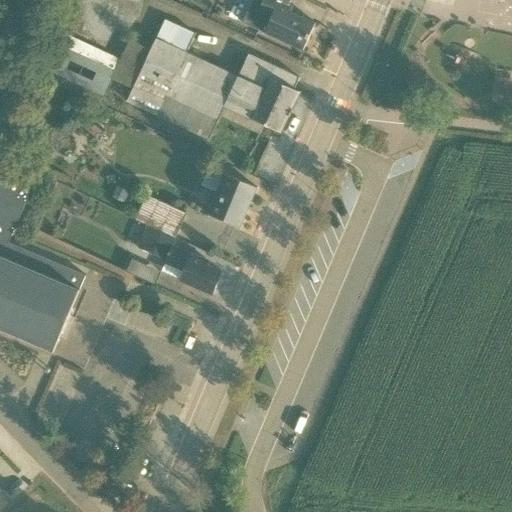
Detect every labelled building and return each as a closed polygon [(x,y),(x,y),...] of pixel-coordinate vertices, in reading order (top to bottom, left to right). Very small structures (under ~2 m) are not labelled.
[(292,0),(260,0),(262,0),(257,12),(271,18),(264,34),(304,52),(317,24),(287,11),(292,0)] [(194,34),(163,20),(151,48),(130,39),(120,62),(63,37),(47,72),(104,97),(111,80),(132,89),(126,102),(210,140),(220,119),(254,134),(259,123),(282,133),(300,93),(293,90),(298,78),(244,54),(234,76),(185,54),(194,34)] [(280,183),(296,140),(271,131),(255,174),(280,183)] [(238,229),(256,189),(208,167),(199,186),(217,194),(207,216),(238,229)] [(0,330),(53,352),(65,324),(84,277),(7,244),(31,187),(0,174),(0,330)] [(148,227),(176,240),(186,215),(146,197),(135,222),(148,227)] [(182,273),(179,282),(211,296),(221,273),(206,266),(207,263),(172,248),(176,240),(148,227),(138,250),(163,261),(162,264),(182,273)] [(160,269),(137,259),(131,274),(154,284),(160,269)]
